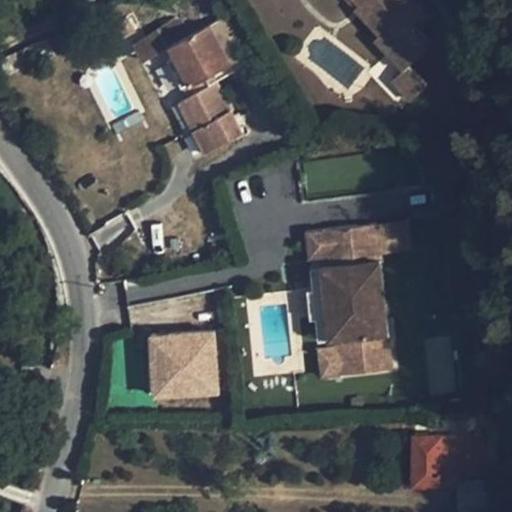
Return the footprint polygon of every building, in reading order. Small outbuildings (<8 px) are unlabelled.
[(200,0),(195,0),(193,2),(205,20),(210,17),(200,0)] [(409,0),(358,0),(361,3),(366,8),(361,13),(381,33),(376,39),(403,69),(408,65),(431,43),(413,24),(423,14),(409,0)] [(366,8),(361,3),(356,7),(361,13),(366,8)] [(135,8),(121,13),(125,29),(139,24),(135,8)] [(209,24),(195,32),(182,20),(176,19),(161,29),(170,46),(175,56),(189,83),(191,85),(205,77),(230,63),(229,61),(218,41),(209,24)] [(237,30),(218,41),(229,61),(247,50),(237,30)] [(189,83),(175,56),(167,60),(182,87),(189,83)] [(230,63),(205,77),(209,86),(235,72),(230,63)] [(425,83),(408,65),(403,69),(393,78),(410,97),(425,83)] [(209,86),(180,101),(207,152),(244,132),(217,81),(209,86)] [(375,227),(324,233),(327,254),(328,254),(338,253),(339,264),(329,265),(337,336),(347,335),(391,330),(384,259),(379,260),(375,227)] [(328,254),(327,254),(324,233),(319,233),(318,229),(307,230),(310,256),(321,255),(322,265),(329,264),(328,254)] [(326,337),(337,336),(329,265),(318,266),(320,287),(315,288),(318,316),(323,316),(326,337)] [(155,334),(158,395),(223,391),(219,330),(155,334)] [(348,346),(326,348),(328,370),(390,363),(386,331),(347,335),(348,346)] [(454,391),(449,336),(425,338),(429,393),(454,391)] [(484,437),(414,436),(413,485),(457,485),(458,471),(482,471),(484,437)] [(457,485),(457,511),(482,511),(482,485),(457,485)]
